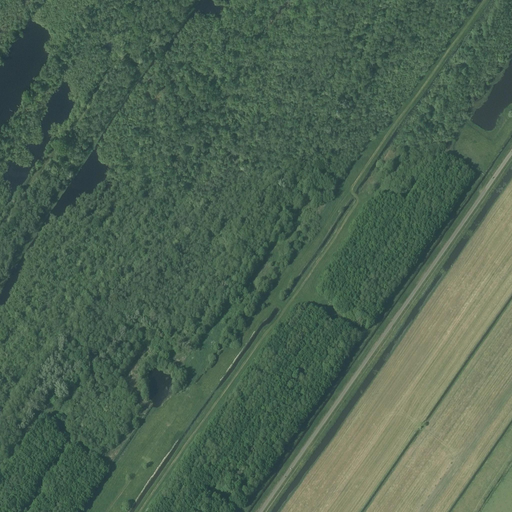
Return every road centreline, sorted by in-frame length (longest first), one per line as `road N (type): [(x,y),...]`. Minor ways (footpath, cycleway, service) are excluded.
road 1 (track): [(485,0),(353,184),(357,204),(141,511)]
road 2 (unknown): [(511,154),(264,511)]
